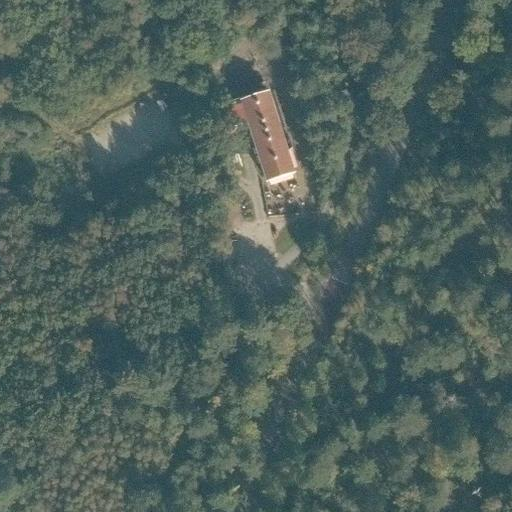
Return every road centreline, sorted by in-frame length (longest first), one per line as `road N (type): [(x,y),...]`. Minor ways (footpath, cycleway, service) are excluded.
road 1 (tertiary): [(240,511),(459,0)]
road 2 (track): [(261,218),(225,92),(202,81),(152,81),(77,125),(0,108)]
